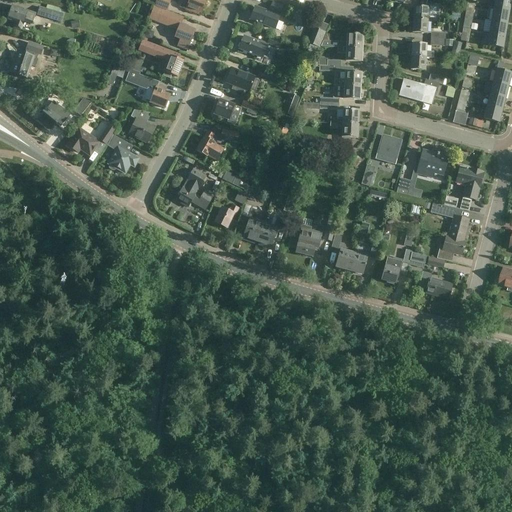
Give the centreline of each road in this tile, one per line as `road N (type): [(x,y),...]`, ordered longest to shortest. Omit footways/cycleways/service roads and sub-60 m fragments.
road 1 (tertiary): [(460,333),(211,259),(132,216)]
road 2 (residential): [(510,149),(385,110),(378,101),(382,27),(369,15),(314,0)]
road 3 (residential): [(132,216),(181,131),(230,0)]
road 4 (track): [(394,316),(385,511)]
road 5 (track): [(176,242),(143,430)]
road 6 (residential): [(460,333),(510,149)]
road 7 (tertiary): [(132,216),(26,144)]
